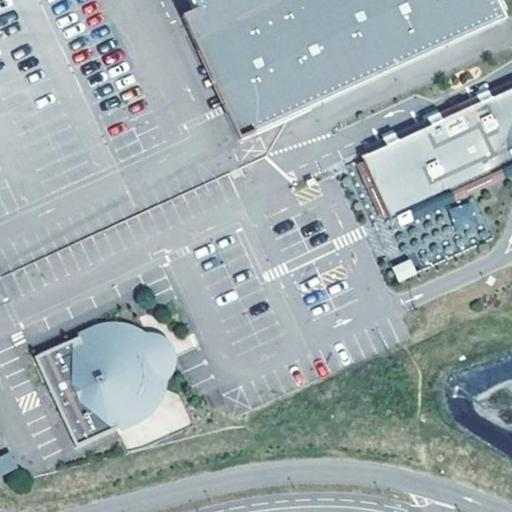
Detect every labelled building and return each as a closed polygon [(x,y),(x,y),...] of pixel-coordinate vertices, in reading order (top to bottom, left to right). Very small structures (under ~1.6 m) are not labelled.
[(206,38),(252,136),(506,19),(497,1),(496,0),(188,0),(195,14),(206,38)] [(186,18),(243,141),(252,136),(206,38),(195,14),(186,18)] [(397,219),(511,166),(511,87),(497,95),(495,90),(485,94),(487,99),(448,117),(446,112),(391,137),(394,142),(367,154),(397,219)] [(410,258),(392,267),(399,282),(417,274),(410,258)] [(79,331),(82,337),(96,331),(109,328),(118,328),(125,329),(133,331),(140,335),(143,338),(146,341),(149,335),(155,338),(159,342),(163,347),(165,346),(171,357),(168,358),(169,362),(170,366),(169,371),(168,377),(161,377),(162,383),(160,391),(158,397),(154,404),(149,410),(142,417),(137,420),(127,424),(123,426),(118,428),(121,434),(127,431),(132,429),(141,424),(149,418),(153,414),(157,410),(160,406),(163,400),(167,389),(168,381),(171,378),(175,372),(177,365),(177,358),(176,350),(172,343),(166,338),(158,333),(150,332),(144,333),(139,328),(134,326),(127,324),(120,323),(112,323),(79,331)] [(162,383),(161,377),(168,377),(169,371),(170,366),(169,362),(168,358),(171,357),(165,346),(163,347),(159,342),(155,338),(149,335),(146,341),(143,338),(140,335),(133,331),(125,329),(118,328),(109,328),(96,331),(82,337),(36,359),(77,447),(118,428),(123,426),(127,424),(137,420),(142,417),(149,410),(154,404),(158,397),(160,391),(162,383)] [(0,455),(0,475),(17,466),(9,451),(0,455)]
